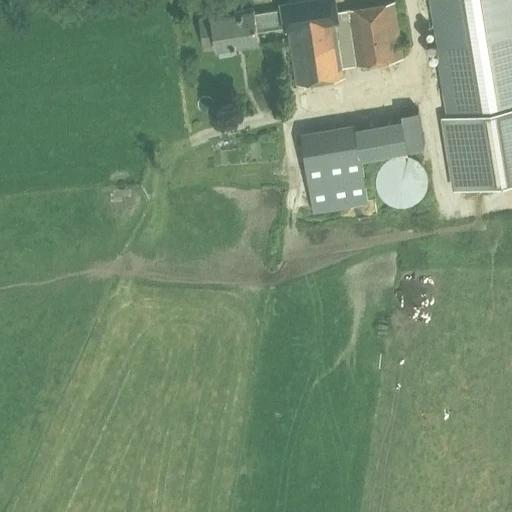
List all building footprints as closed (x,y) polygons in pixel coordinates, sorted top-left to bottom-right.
[(288,26),(297,83),(345,76),(343,66),(403,57),(394,0),(346,8),(346,9),(338,10),(335,0),(281,0),(283,7),(285,26),(288,26)] [(442,115),(454,188),(511,178),(511,0),(430,0),(449,114),(442,115)] [(258,30),(285,26),(283,7),(255,12),(254,8),(212,14),(212,15),(200,17),(205,46),(217,45),(259,39),(258,30)] [(303,135),(315,208),(369,200),(362,155),(395,150),(396,155),(409,153),(408,148),(409,148),(404,119),(303,135)] [(398,155),(396,155),(394,156),(390,158),(386,160),(384,162),(383,164),(381,165),(380,167),(379,169),(378,171),(377,174),(377,176),(377,178),(376,180),(377,183),(377,185),(377,187),(378,189),(379,191),(380,193),(381,195),(382,197),(384,199),(386,200),(387,202),(391,204),(393,205),(396,205),(398,206),(402,206),(405,206),(407,206),(409,206),(411,205),(413,204),(415,203),(417,202),(419,200),(421,199),(422,197),(424,195),(425,193),(426,192),(427,189),(427,187),(428,185),(428,183),(428,181),(428,178),(428,176),(428,174),(427,172),(426,170),(425,168),(424,166),(422,164),(421,162),(419,161),(416,158),(414,157),(409,155),(407,155),(403,154),(398,155)]
